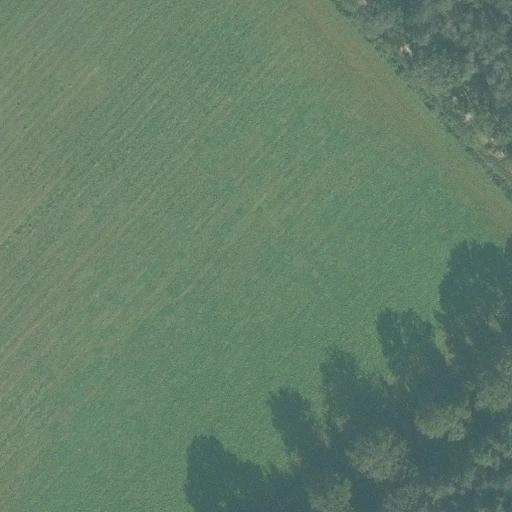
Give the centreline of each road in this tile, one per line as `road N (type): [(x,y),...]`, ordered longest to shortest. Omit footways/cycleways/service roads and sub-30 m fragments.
road 1 (track): [(316,511),(511,362)]
road 2 (track): [(511,179),(345,0)]
